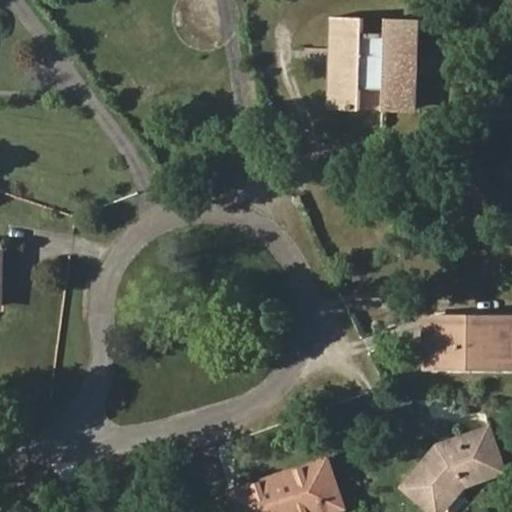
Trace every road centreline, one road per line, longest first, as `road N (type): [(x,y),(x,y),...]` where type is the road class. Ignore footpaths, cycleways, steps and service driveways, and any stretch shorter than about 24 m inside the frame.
road 1 (residential): [(80,450),(101,376),(100,283),(120,245),(160,216),(237,210),(278,236),(302,266),(306,349),(284,389),(220,425)]
road 2 (residential): [(220,425),(80,450)]
